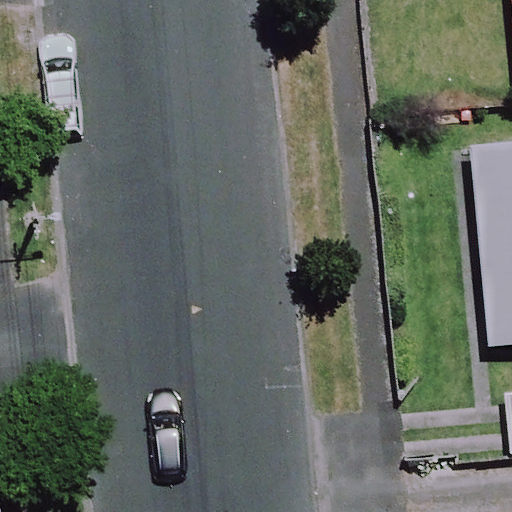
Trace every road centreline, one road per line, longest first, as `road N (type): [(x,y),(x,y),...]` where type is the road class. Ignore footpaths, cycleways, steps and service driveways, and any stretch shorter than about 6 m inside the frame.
road 1 (residential): [(160,0),(212,511)]
road 2 (unknown): [(189,280),(0,296)]
